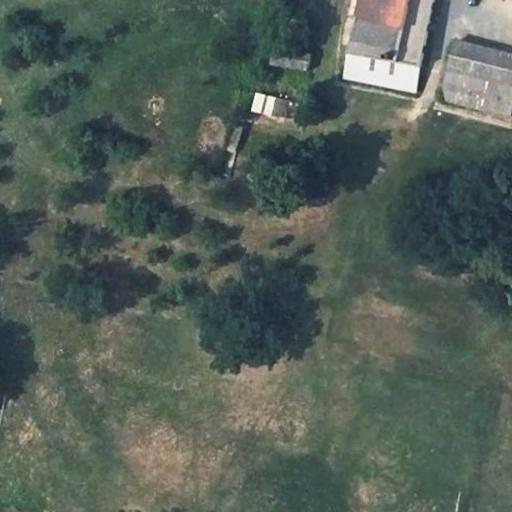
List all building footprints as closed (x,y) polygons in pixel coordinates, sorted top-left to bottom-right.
[(361,0),(349,51),(420,65),(432,0),(361,0)] [(511,52),(457,39),(448,70),(511,84),(511,52)] [(312,54),(274,47),(271,63),(308,70),(312,54)] [(416,88),(420,65),(349,51),(343,76),(416,88)] [(511,84),(448,70),(445,82),(448,99),(511,116),(511,84)] [(229,176),(242,123),(229,119),(215,172),(229,176)]
